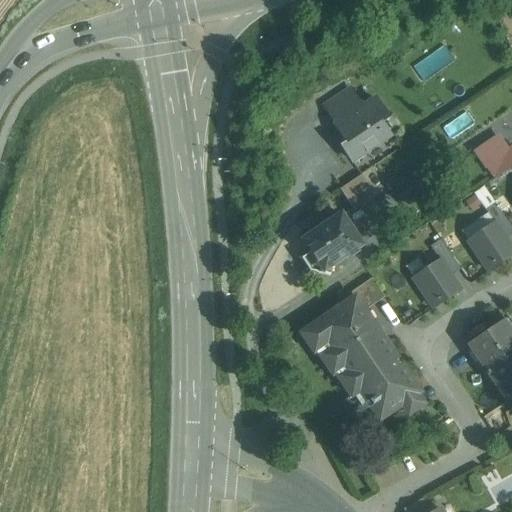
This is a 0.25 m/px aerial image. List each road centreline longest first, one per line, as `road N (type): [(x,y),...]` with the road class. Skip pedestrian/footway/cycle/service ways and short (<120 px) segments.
road 1 (residential): [(375,511),(482,447),(425,350),(511,289)]
road 2 (tertiary): [(191,468),(176,130)]
road 3 (secondary): [(176,130),(212,48),(244,8),(261,0)]
road 4 (tertiary): [(323,503),(285,481),(191,468)]
road 5 (tertiary): [(176,130),(156,0)]
